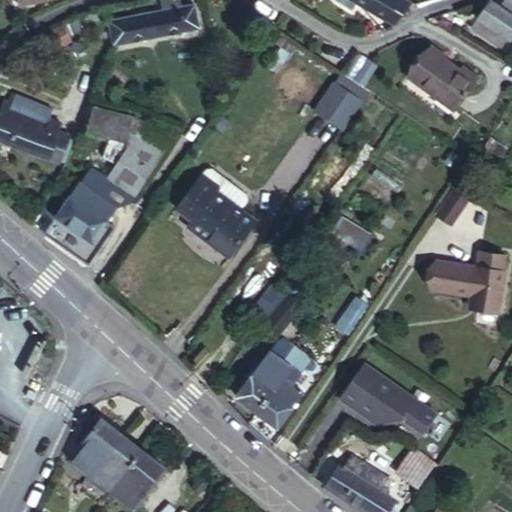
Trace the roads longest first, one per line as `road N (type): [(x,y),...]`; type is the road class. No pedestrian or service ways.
road 1 (unknown): [(265,478),(440,225)]
road 2 (unknown): [(60,293),(200,127),(201,111),(166,50)]
road 3 (unknown): [(154,376),(319,146)]
road 4 (tertiary): [(94,324),(302,511)]
road 5 (residential): [(256,0),(327,42),(365,43),(400,31),(419,10),(466,0)]
road 6 (residential): [(6,511),(94,324)]
road 7 (tertiary): [(0,238),(94,324)]
